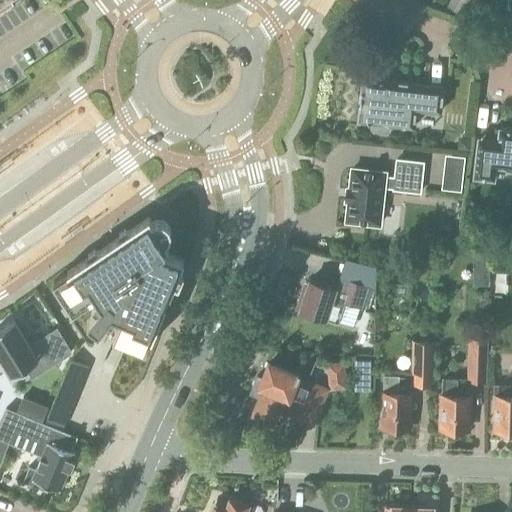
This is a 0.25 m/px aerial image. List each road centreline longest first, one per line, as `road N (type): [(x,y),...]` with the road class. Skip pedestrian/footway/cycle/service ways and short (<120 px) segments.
road 1 (residential): [(511,470),(191,463),(147,455)]
road 2 (tertiary): [(0,245),(178,125)]
road 3 (tertiary): [(147,455),(230,278)]
road 4 (tertiary): [(148,91),(121,121),(0,209)]
road 5 (tertiary): [(230,278),(257,224),(242,109)]
road 6 (tertiary): [(203,129),(232,205),(230,278)]
road 7 (residential): [(498,51),(366,0)]
